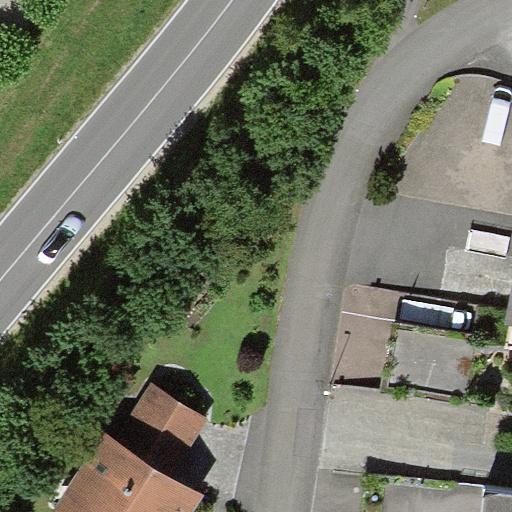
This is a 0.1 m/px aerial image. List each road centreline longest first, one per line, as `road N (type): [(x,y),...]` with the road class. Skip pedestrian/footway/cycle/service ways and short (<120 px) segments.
road 1 (residential): [(266,511),(318,227),(383,84),(511,7)]
road 2 (primary): [(233,0),(0,280)]
